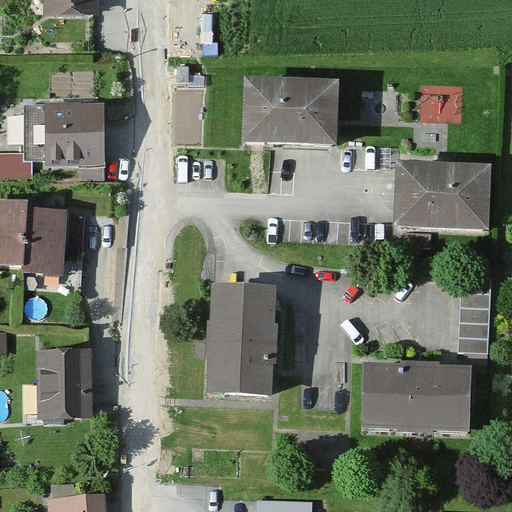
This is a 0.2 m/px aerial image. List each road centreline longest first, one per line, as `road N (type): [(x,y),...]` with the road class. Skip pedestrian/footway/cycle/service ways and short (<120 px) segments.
road 1 (unclassified): [(134,510),(133,344),(148,203)]
road 2 (unclassified): [(148,203),(136,0)]
road 3 (residential): [(215,206),(254,276),(330,299)]
road 4 (residential): [(215,206),(365,214)]
